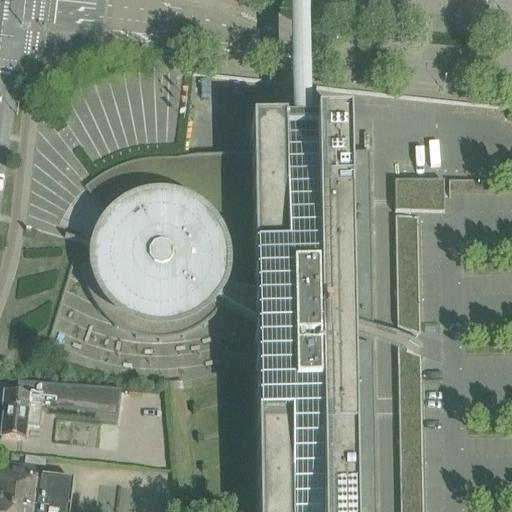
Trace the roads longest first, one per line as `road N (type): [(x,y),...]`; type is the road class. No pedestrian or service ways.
road 1 (unclassified): [(317,62),(180,14),(0,0)]
road 2 (unclassified): [(0,34),(317,62)]
road 3 (unclassified): [(317,62),(511,74)]
